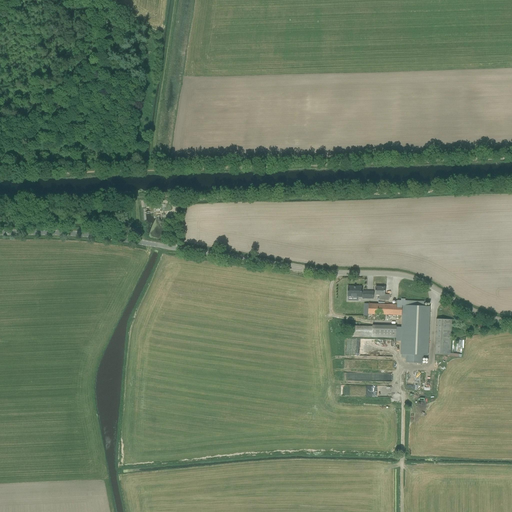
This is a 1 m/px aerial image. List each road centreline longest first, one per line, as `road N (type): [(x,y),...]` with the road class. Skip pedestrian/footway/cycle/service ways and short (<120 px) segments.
road 1 (unclassified): [(511,326),(495,326),(405,278),(153,244)]
road 2 (track): [(0,154),(11,154),(127,27),(125,17),(96,0)]
road 3 (unclassified): [(0,231),(153,244)]
